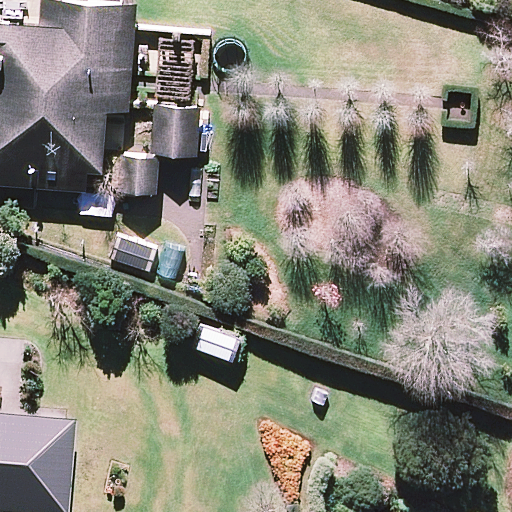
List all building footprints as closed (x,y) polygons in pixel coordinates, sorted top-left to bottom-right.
[(10,0),(0,0),(0,179),(88,186),(90,163),(106,164),(110,105),(130,107),(138,0),(135,0),(45,0),(44,22),(9,19),(10,0)] [(201,106),(162,103),(157,148),(197,152),(201,106)] [(160,194),(162,152),(127,151),(125,192),(160,194)] [(9,192),(0,190),(0,221),(1,222),(9,192)] [(244,334),(203,320),(194,345),(235,358),(244,334)] [(100,451),(71,449),(73,422),(0,416),(0,511),(66,511),(68,488),(97,490),(100,451)]
